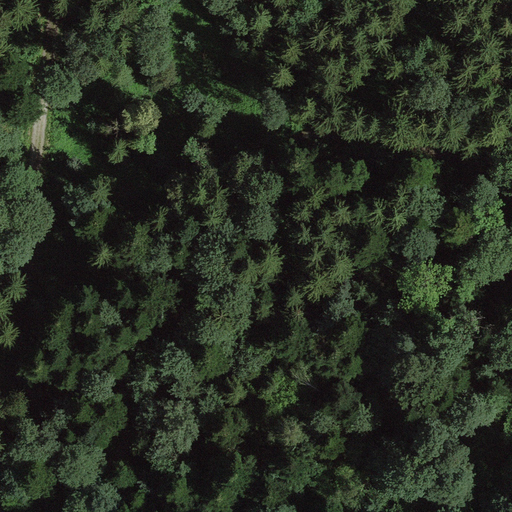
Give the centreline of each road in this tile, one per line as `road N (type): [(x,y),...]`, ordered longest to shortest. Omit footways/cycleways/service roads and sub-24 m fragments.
road 1 (track): [(511,167),(359,141),(283,185),(213,275),(159,408),(97,491)]
road 2 (track): [(0,511),(55,0)]
